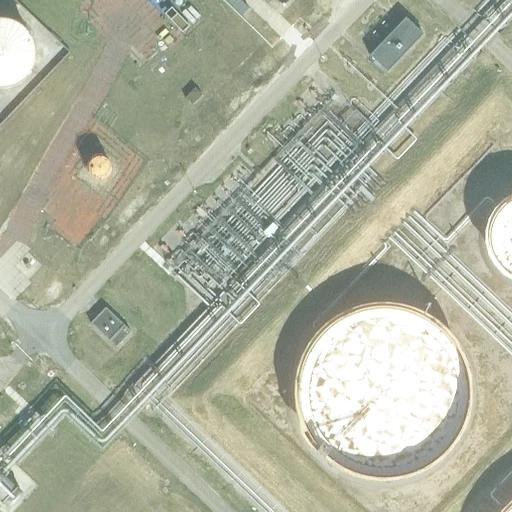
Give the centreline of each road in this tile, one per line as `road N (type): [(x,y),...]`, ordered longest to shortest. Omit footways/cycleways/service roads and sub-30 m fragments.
road 1 (unclassified): [(388,0),(46,336)]
road 2 (unclassified): [(231,511),(46,336)]
